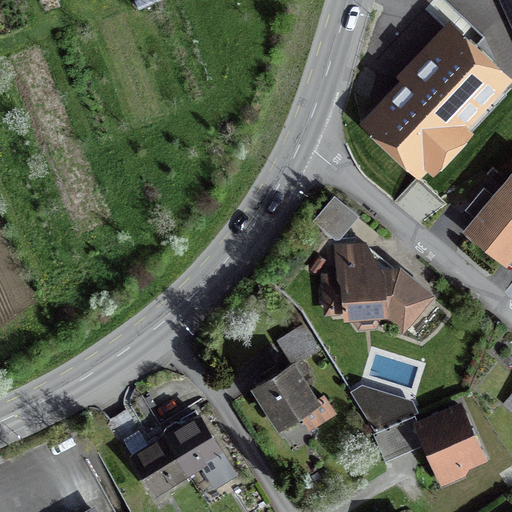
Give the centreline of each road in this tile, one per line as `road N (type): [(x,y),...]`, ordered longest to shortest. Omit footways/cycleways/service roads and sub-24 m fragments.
road 1 (primary): [(0,420),(90,373),(186,302),(257,220),(301,140)]
road 2 (residential): [(511,318),(301,140)]
road 3 (primary): [(301,140),(348,0)]
